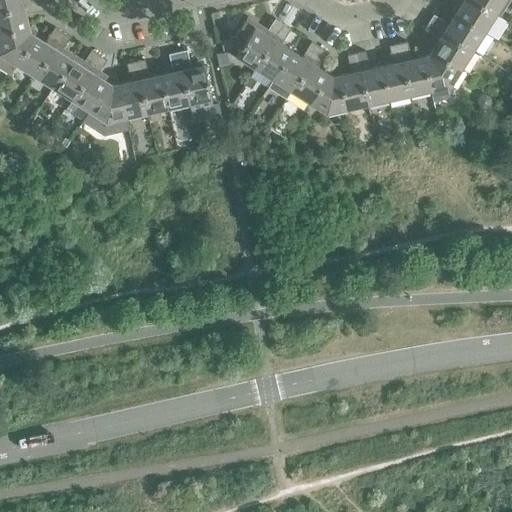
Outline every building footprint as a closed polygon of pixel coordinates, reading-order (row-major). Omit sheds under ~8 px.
[(38,0),(0,9),(0,30),(28,24),(25,13),(43,9),(40,0),(38,0)] [(0,0),(0,9),(38,0),(0,0)] [(496,12),(476,0),(457,0),(462,3),(456,12),(484,30),(496,12)] [(503,0),(476,0),(496,12),(503,0)] [(484,30),(456,12),(449,23),(434,13),(429,21),(472,49),(484,30)] [(255,67),(282,22),(274,17),(265,32),(254,25),(256,21),(246,15),(234,34),(236,35),(230,37),(232,46),(238,50),(235,54),(255,67)] [(472,49),(429,21),(424,29),(439,38),(433,49),(461,67),(472,49)] [(273,78),(291,49),(281,42),(290,27),(282,22),(255,67),(273,78)] [(0,50),(0,51),(18,62),(35,34),(29,30),(28,24),(0,30),(0,50)] [(18,62),(36,74),(63,31),(54,25),(45,40),(35,34),(18,62)] [(217,30),(220,39),(230,37),(228,27),(217,30)] [(36,74),(54,85),(72,57),(61,50),(70,36),(63,31),(36,74)] [(230,37),(220,39),(223,48),(232,46),(230,37)] [(291,90),(319,45),(311,40),(301,55),(291,49),(273,78),(267,86),(286,98),(291,90)] [(430,88),(423,55),(411,58),(407,40),(398,42),(409,93),(430,88)] [(409,93),(398,42),(389,44),(393,62),(381,65),(389,98),(409,93)] [(309,101),(327,72),(318,65),(327,50),(319,45),(291,90),(309,101)] [(54,85),(72,97),(99,53),(91,48),(82,63),(72,57),(54,85)] [(179,50),(190,101),(192,108),(213,103),(204,63),(191,65),(187,48),(179,50)] [(461,67),(433,49),(429,54),(423,55),(430,88),(433,100),(444,98),(447,96),(449,93),(450,90),(450,88),(450,84),(461,67)] [(169,105),(190,101),(179,50),(168,52),(172,69),(161,72),(169,105)] [(219,65),(220,65),(230,63),(227,50),(216,53),(219,65)] [(389,98),(381,65),(369,67),(365,50),(356,52),(368,103),(389,98)] [(368,103),(356,52),(347,54),(350,71),(338,74),(346,108),(368,103)] [(99,53),(72,97),(90,109),(108,80),(97,74),(107,58),(99,53)] [(147,110),(169,105),(161,72),(149,75),(145,58),(136,60),(147,110)] [(127,115),(147,110),(136,60),(126,62),(130,79),(119,82),(127,115)] [(346,108),(338,74),(333,75),(327,72),(309,101),(327,112),(346,108)] [(107,119),(127,115),(119,82),(112,83),(108,80),(90,109),(107,119)] [(479,105),(484,107),(488,106),(491,102),(489,97),(485,94),(480,96),(478,100),(479,105)] [(61,143),(65,146),(69,140),(64,137),(61,143)]
